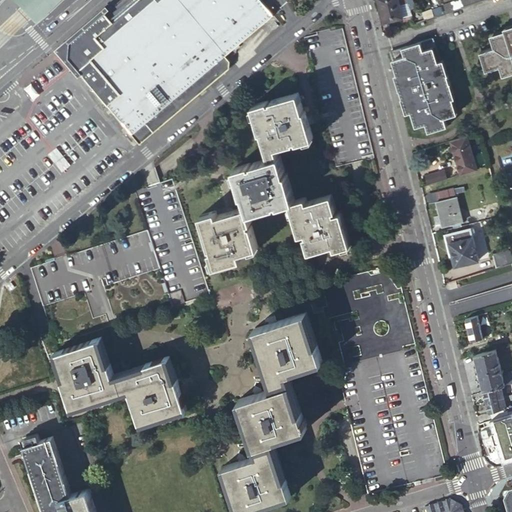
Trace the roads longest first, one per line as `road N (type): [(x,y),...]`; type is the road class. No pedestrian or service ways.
road 1 (residential): [(355,0),(475,480)]
road 2 (residential): [(0,275),(334,0)]
